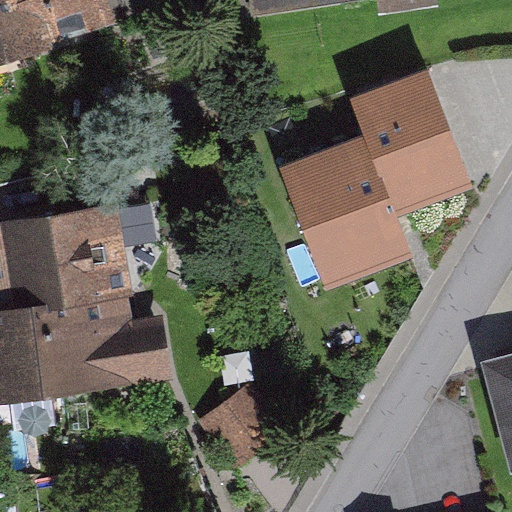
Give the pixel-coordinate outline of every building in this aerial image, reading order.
[(112,0),(0,0),(0,61),(120,27),(112,0)] [(248,0),(251,12),(337,0),(248,0)] [(473,171),(426,57),(353,86),(371,131),(283,166),(328,277),(414,243),(397,202),(473,171)] [(115,215),(8,235),(22,314),(0,317),(0,340),(13,412),(177,382),(165,317),(134,323),(115,215)] [(511,341),(477,351),(508,462),(511,460),(511,341)]
